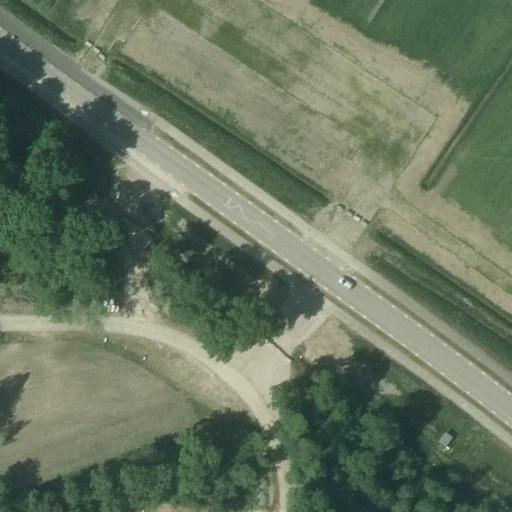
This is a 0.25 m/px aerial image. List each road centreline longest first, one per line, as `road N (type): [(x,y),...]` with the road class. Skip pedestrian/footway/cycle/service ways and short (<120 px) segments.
road 1 (unclassified): [(511,417),(0,42)]
road 2 (unclassified): [(0,328),(140,332),(174,341),(226,373),(264,425),(276,511)]
